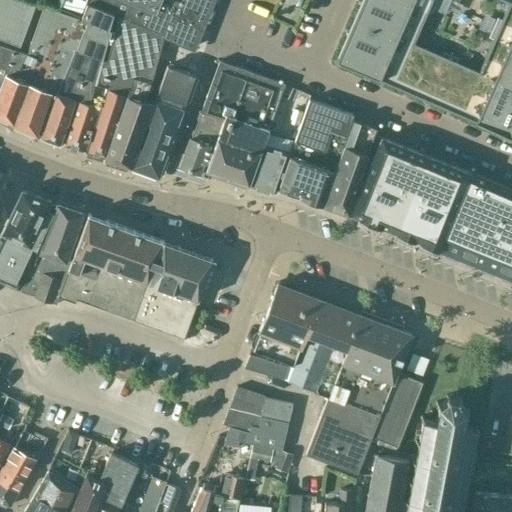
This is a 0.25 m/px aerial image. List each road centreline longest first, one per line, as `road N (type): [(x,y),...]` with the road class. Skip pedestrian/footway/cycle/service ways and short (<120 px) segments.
road 1 (unclassified): [(17,319),(37,383),(193,443),(273,231)]
road 2 (tertiary): [(273,231),(0,152)]
road 3 (tertiary): [(511,325),(273,231)]
